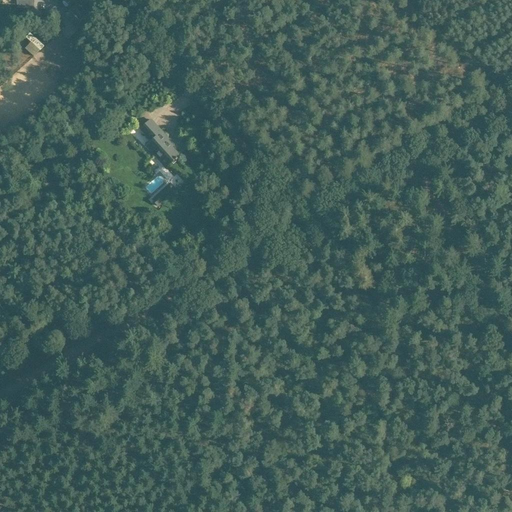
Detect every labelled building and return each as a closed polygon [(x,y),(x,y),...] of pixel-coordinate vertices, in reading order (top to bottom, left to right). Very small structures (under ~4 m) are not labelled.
[(16,0),(17,5),(17,6),(18,6),(18,8),(33,8),(33,0),(16,0)] [(81,26),(90,17),(77,4),(67,13),(81,26)] [(32,57),(43,46),(34,37),(23,48),(32,57)] [(146,147),(166,169),(176,160),(177,160),(178,159),(178,158),(180,156),(166,141),(168,139),(151,120),(144,127),(139,131),(150,143),(146,147)] [(170,182),(152,200),(159,207),(177,190),(170,182)]
